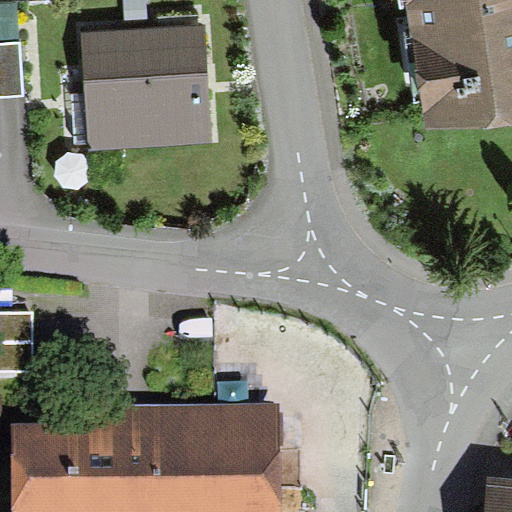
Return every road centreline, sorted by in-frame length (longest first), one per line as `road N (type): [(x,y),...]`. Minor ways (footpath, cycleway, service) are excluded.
road 1 (residential): [(0,246),(315,278)]
road 2 (residential): [(276,0),(315,278)]
road 3 (residential): [(315,278),(486,352)]
road 4 (residential): [(426,511),(438,444),(486,352)]
